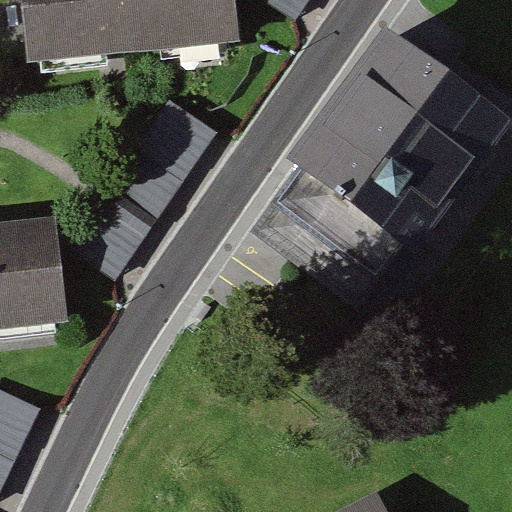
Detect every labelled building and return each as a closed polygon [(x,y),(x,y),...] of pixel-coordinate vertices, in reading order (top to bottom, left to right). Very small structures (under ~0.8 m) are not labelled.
[(236,0),(25,0),(33,65),(241,41),(236,0)] [(268,0),(296,20),(310,0),(268,0)] [(511,137),(511,121),(393,34),(294,167),(421,261),(511,137)] [(171,104),(142,150),(181,174),(210,128),(171,104)] [(64,224),(0,231),(0,336),(76,328),(64,224)] [(0,393),(0,504),(41,411),(0,393)] [(385,511),(378,498),(350,511),(385,511)]
